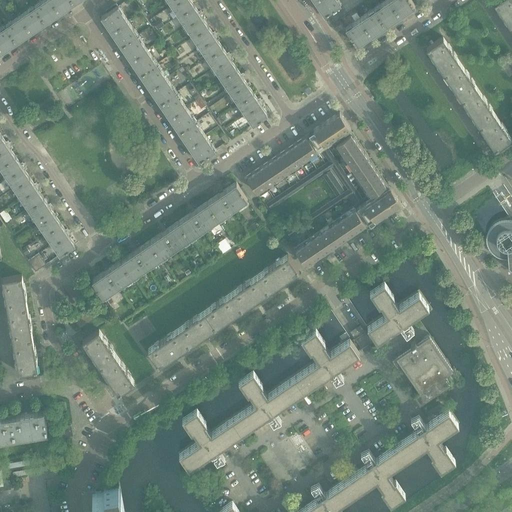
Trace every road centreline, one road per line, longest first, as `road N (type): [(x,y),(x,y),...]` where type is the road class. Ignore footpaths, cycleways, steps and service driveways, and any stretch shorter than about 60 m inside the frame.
road 1 (residential): [(110,426),(323,281)]
road 2 (residential): [(376,363),(413,417),(271,511)]
road 3 (residential): [(195,180),(84,13)]
road 4 (residential): [(253,511),(222,466),(343,385)]
road 5 (residential): [(100,244),(0,103)]
road 6 (residential): [(79,379),(52,339),(43,287),(100,244)]
road 7 (residential): [(289,119),(209,0)]
road 8 (residential): [(323,281),(430,211)]
road 9 (residential): [(340,83),(442,7)]
road 10 (tertiary): [(411,182),(340,83)]
